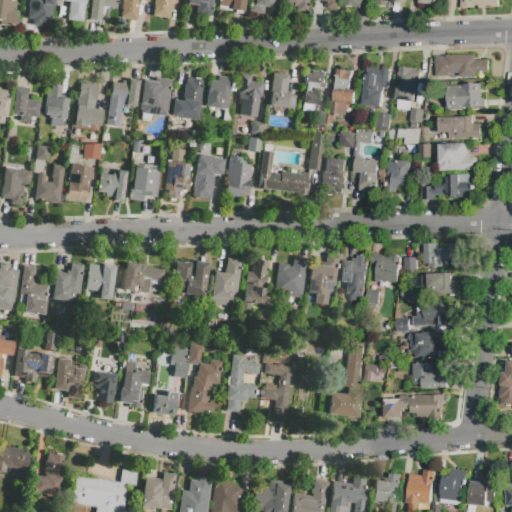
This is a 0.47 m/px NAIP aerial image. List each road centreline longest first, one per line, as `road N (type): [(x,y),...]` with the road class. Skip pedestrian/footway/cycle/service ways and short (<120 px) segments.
road 1 (residential): [(0,406),(120,437),(237,452),(511,434)]
road 2 (residential): [(0,53),(511,31)]
road 3 (residential): [(0,235),(511,221)]
road 4 (residential): [(511,120),(473,439)]
